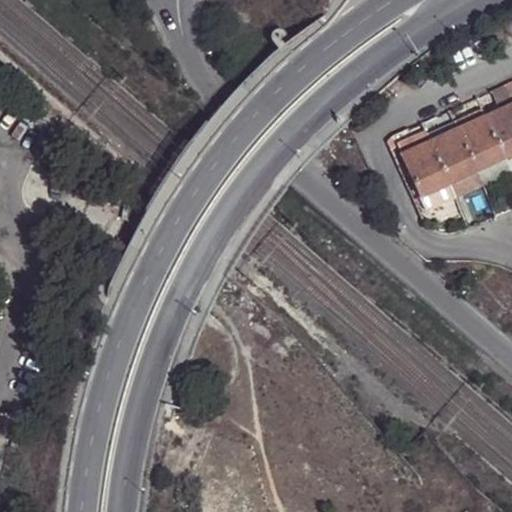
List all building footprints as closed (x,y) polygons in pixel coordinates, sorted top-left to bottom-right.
[(511,81),(496,88),(504,104),(511,100),(511,81)] [(481,95),(493,119),(508,113),(496,88),(481,95)] [(500,164),(511,158),(511,122),(508,113),(493,119),(481,125),(500,164)] [(477,117),(448,130),(471,178),(500,164),(481,125),(477,117)] [(394,155),(422,142),(414,125),(380,141),(388,158),(394,155)] [(448,130),(436,136),(440,144),(426,150),(444,190),(471,178),(448,130)] [(436,136),(422,142),(426,150),(440,144),(436,136)] [(422,142),(394,155),(416,203),(444,190),(426,150),(422,142)] [(500,164),(471,178),(477,191),(506,177),(500,164)] [(444,190),(450,204),(477,191),(471,178),(444,190)] [(444,190),(416,203),(423,217),(450,204),(444,190)]
